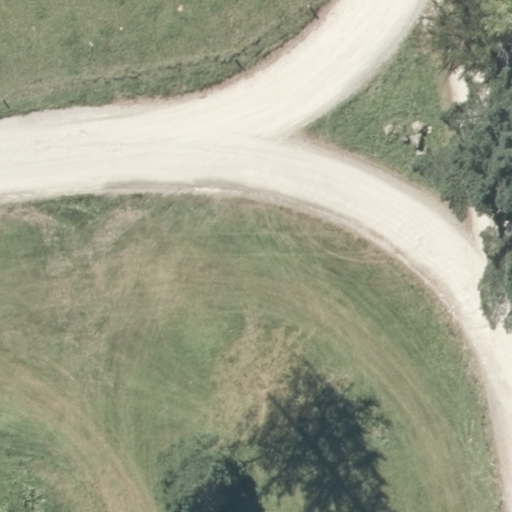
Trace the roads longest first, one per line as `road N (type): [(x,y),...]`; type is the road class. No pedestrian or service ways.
road 1 (unclassified): [(381,0),(354,33),(260,104),(0,157)]
road 2 (unclassified): [(511,327),(469,0)]
